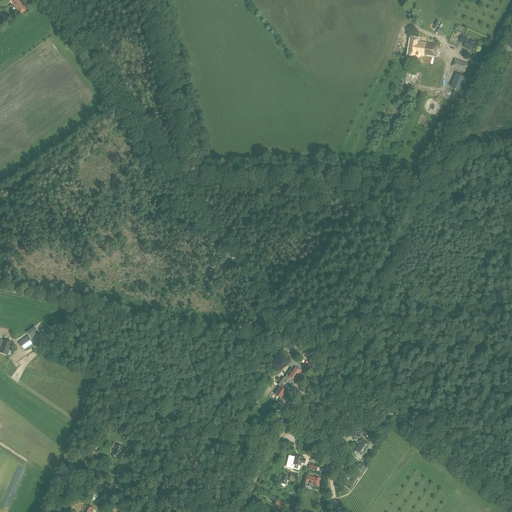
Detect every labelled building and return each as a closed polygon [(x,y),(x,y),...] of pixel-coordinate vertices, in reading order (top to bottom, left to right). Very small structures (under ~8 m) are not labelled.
[(26,9),(18,0),(11,0),(20,14),(26,9)] [(464,47),(476,52),(479,44),(467,39),(468,39),(462,36),(460,42),(465,44),(464,47)] [(421,83),(442,86),(445,63),(435,62),(436,55),(437,47),(418,44),(419,39),(411,38),(408,56),(416,57),(418,57),(419,57),(421,56),(426,57),(426,60),(425,60),(421,83)] [(452,67),(464,72),(468,63),(456,58),(452,67)] [(451,86),(461,91),(466,77),(456,73),(451,86)] [(18,342),(24,350),(42,336),(34,326),(26,332),(28,335),(18,342)] [(8,354),(9,355),(10,354),(11,352),(11,351),(9,350),(12,343),(4,339),(3,340),(0,339),(0,347),(1,348),(0,349),(0,351),(8,355),(8,354)] [(292,367),(285,378),(284,377),(282,380),(278,377),(276,379),(280,382),(278,385),(279,386),(274,394),(281,399),(287,390),(283,387),(288,381),(290,383),(291,382),(292,381),(294,383),(297,379),(301,381),(308,371),(304,368),(303,369),(301,368),(300,367),(301,366),(290,359),(287,364),(290,367),(290,366),(292,367)] [(355,451),(362,455),(369,444),(363,440),(355,451)] [(112,453),(120,455),(123,446),(115,443),(112,453)] [(304,463),(305,459),(302,458),(295,456),(295,457),(291,456),(287,470),(299,472),(301,463),(304,463)] [(280,485),(286,486),(288,476),(282,475),(280,485)] [(313,486),(318,487),(319,479),(315,478),(307,477),(305,484),(313,486)] [(284,511),(287,505),(277,500),(274,506),(284,511)]
